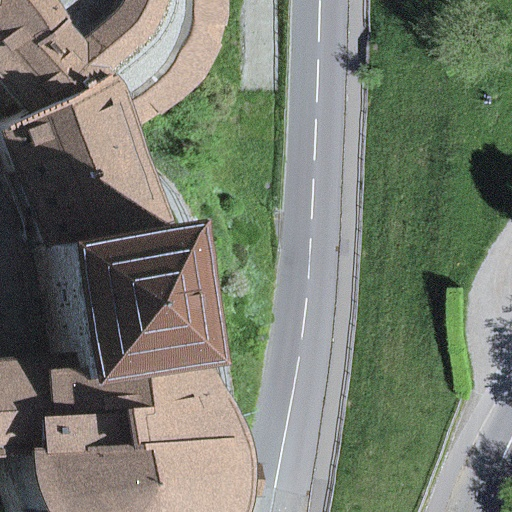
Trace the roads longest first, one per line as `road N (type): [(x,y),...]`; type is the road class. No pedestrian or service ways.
road 1 (secondary): [(320,0),(307,293),(270,511)]
road 2 (track): [(511,381),(495,354),(497,295),(511,254)]
